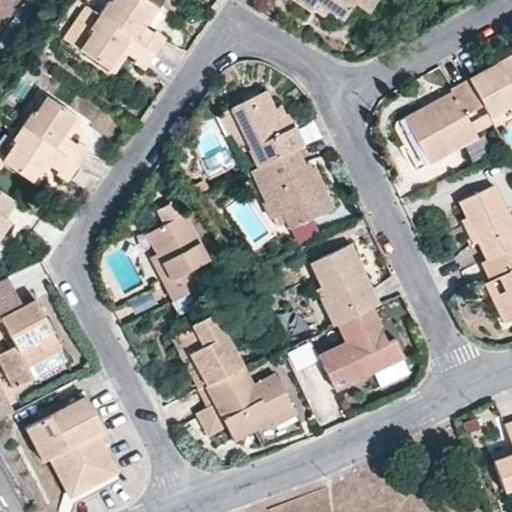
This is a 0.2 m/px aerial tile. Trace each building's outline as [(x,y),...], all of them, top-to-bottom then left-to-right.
[(144,27),(138,23),(151,3),(146,0),(108,0),(108,1),(106,0),(104,0),(96,13),(153,54),(165,37),(153,29),(150,31),(144,27)] [(315,8),(320,2),(330,9),(344,18),(355,3),(356,0),(297,0),(313,11),(315,8)] [(356,0),(355,3),(368,13),(376,0),(356,0)] [(320,2),(315,8),(325,16),(330,9),(320,2)] [(157,7),(151,3),(138,23),(144,27),(157,7)] [(76,48),(106,68),(119,49),(126,53),(133,57),(130,62),(142,70),(153,54),(96,13),(86,27),(90,28),(76,48)] [(86,27),(80,22),(67,41),(76,48),(90,28),(86,27)] [(126,53),(119,49),(106,68),(112,72),(126,53)] [(489,116),(511,103),(511,54),(468,78),(483,104),(488,114),(489,116)] [(432,101),(439,115),(410,131),(428,164),(478,138),(476,133),(469,123),(464,114),(483,104),(468,78),(450,89),(451,91),(432,101)] [(45,93),(35,86),(22,107),(28,110),(31,112),(45,93)] [(241,150),(259,142),(268,160),(294,148),(302,144),(301,142),(288,116),(287,113),(286,113),(280,116),(275,106),(268,90),(232,107),(241,127),(232,132),(241,150)] [(28,110),(18,124),(77,165),(88,147),(77,140),(75,142),(67,136),(62,133),(75,113),(45,93),(31,112),(28,110)] [(439,115),(432,101),(404,117),(410,131),(439,115)] [(281,103),(275,106),(280,116),(286,113),(281,103)] [(232,107),(218,112),(228,133),(232,132),(241,127),(232,107)] [(80,117),(75,113),(62,133),(67,136),(80,117)] [(489,116),(488,114),(474,120),(481,130),(493,123),(489,116)] [(476,133),(481,130),(474,120),(469,123),(476,133)] [(0,157),(0,158),(30,179),(43,159),(49,163),(57,168),(55,172),(66,180),(77,165),(18,124),(9,136),(13,139),(0,157)] [(9,136),(3,133),(0,137),(0,157),(13,139),(9,136)] [(263,199),(270,195),(279,212),(286,227),(331,204),(317,177),(312,165),(304,168),(294,148),(268,160),(248,169),(263,199)] [(30,179),(36,183),(49,163),(43,159),(30,179)] [(459,201),(468,218),(478,241),(486,258),(511,245),(511,223),(509,218),(494,184),(459,201)] [(0,212),(6,217),(17,200),(0,188),(0,212)] [(263,199),(260,200),(268,216),(279,212),(270,195),(263,199)] [(172,299),(200,284),(191,267),(207,258),(184,213),(183,214),(175,200),(156,209),(164,224),(146,233),(156,253),(170,277),(163,281),(172,299)] [(0,233),(10,220),(6,217),(0,212),(0,233)] [(468,218),(461,221),(472,243),(478,241),(468,218)] [(314,222),(293,232),(299,245),(320,235),(314,222)] [(378,303),(365,275),(359,277),(356,272),(363,269),(350,241),(311,260),(324,287),(317,290),(333,325),(338,323),(372,307),(378,303)] [(504,320),(511,317),(511,245),(486,258),(481,260),(490,279),(497,277),(505,295),(494,301),(504,320)] [(156,253),(150,256),(163,281),(170,277),(156,253)] [(365,275),(363,269),(356,272),(359,277),(365,275)] [(32,376),(26,365),(60,347),(34,297),(21,304),(6,275),(0,277),(0,314),(15,343),(0,349),(0,361),(13,385),(32,376)] [(494,301),(505,295),(497,277),(490,279),(486,282),(494,301)] [(34,297),(29,290),(17,295),(21,304),(34,297)] [(130,303),(136,315),(157,305),(152,293),(130,303)] [(338,323),(346,343),(320,356),(336,388),(365,375),(405,357),(396,338),(389,341),(381,344),(375,329),(381,326),(372,307),(338,323)] [(217,312),(184,328),(203,364),(192,370),(200,387),(243,364),(217,312)] [(381,326),(375,329),(381,344),(389,341),(381,326)] [(184,328),(173,334),(192,370),(203,364),(184,328)] [(286,351),(296,369),(317,359),(308,341),(286,351)] [(26,365),(32,376),(64,359),(60,347),(26,365)] [(228,425),(235,437),(272,417),(295,406),(286,390),(280,392),(274,381),(280,378),(275,370),(252,381),(243,364),(200,387),(210,405),(195,412),(208,436),(228,425)] [(280,392),(286,390),(280,378),(274,381),(280,392)] [(0,419),(13,413),(0,388),(0,419)] [(79,489),(115,471),(102,444),(108,440),(84,396),(24,428),(41,460),(47,457),(63,485),(79,489)] [(272,417),(275,422),(297,412),(295,406),(272,417)] [(501,447),(504,455),(483,461),(495,493),(511,487),(511,427),(509,419),(493,425),(501,447)] [(504,455),(501,447),(481,455),(483,461),(504,455)]
